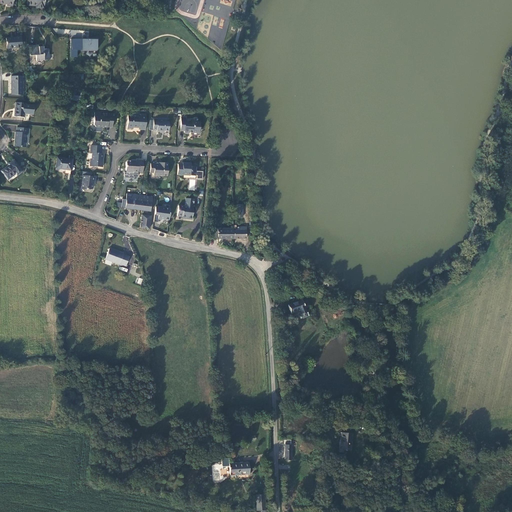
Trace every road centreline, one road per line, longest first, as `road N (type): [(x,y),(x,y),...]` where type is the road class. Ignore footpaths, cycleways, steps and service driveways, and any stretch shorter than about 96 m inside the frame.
road 1 (unclassified): [(278,511),(268,310),(258,269),(239,256),(94,217)]
road 2 (residential): [(94,217),(118,149),(221,150)]
